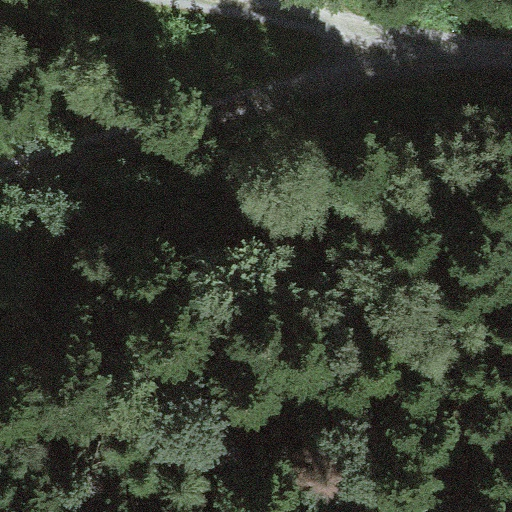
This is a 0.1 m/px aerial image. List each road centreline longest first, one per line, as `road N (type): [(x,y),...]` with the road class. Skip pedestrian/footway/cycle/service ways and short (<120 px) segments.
road 1 (track): [(0,171),(335,81),(397,45)]
road 2 (track): [(150,0),(397,45),(511,54)]
